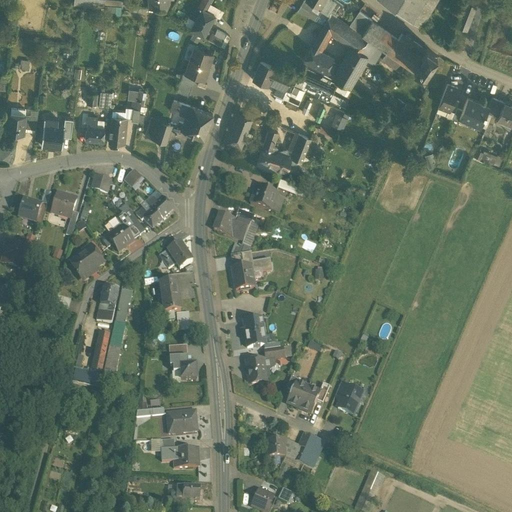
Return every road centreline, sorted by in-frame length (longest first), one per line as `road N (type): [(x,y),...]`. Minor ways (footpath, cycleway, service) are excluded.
road 1 (residential): [(199,215),(90,288),(53,420)]
road 2 (residential): [(199,215),(144,167),(120,158),(17,173)]
road 3 (secondary): [(220,396),(199,215)]
road 4 (secondary): [(199,215),(245,51)]
road 5 (track): [(341,444),(493,511)]
road 6 (residential): [(368,0),(452,56),(511,83)]
road 7 (residential): [(220,396),(341,444)]
